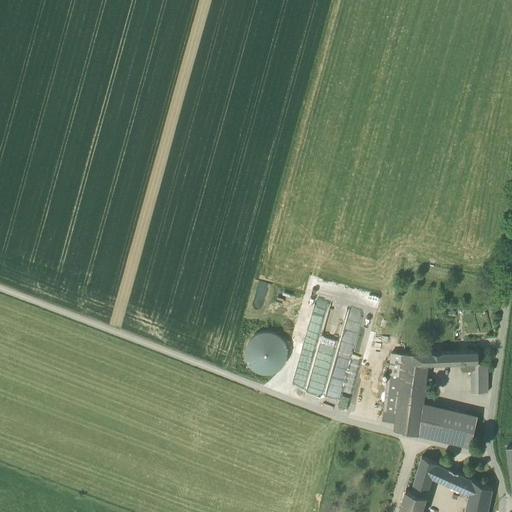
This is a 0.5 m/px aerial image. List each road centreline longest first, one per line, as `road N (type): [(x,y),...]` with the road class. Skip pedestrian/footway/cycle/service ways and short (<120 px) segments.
road 1 (track): [(490,451),(345,421),(0,289)]
road 2 (unclassified): [(511,278),(490,451)]
